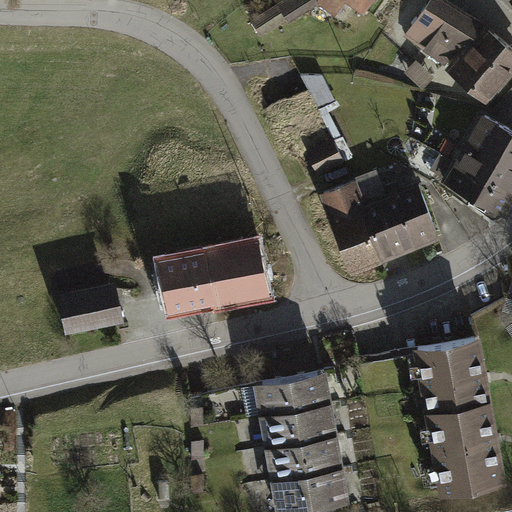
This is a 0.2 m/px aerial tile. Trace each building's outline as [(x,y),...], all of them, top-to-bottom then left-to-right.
[(284,0),(254,20),(262,34),(287,17),(289,20),(319,1),(318,0),(284,0)] [(370,0),(319,0),(319,1),(340,15),(349,1),(363,10),(370,0)] [(511,46),(481,20),(446,0),(430,0),(409,32),(446,59),(461,43),(469,50),(454,68),(488,96),(511,66),(511,46)] [(437,78),(420,63),(409,75),(427,90),(437,78)] [(327,78),(304,78),(319,106),(339,104),(327,78)] [(511,193),(511,127),(486,113),(458,164),(511,193)] [(347,166),(336,143),(309,157),(320,179),(347,166)] [(511,198),(511,193),(458,164),(455,159),(441,152),(432,168),(445,177),(444,178),(474,195),(470,201),(483,207),(486,202),(504,212),(511,198)] [(376,171),(355,180),(364,205),(379,199),(377,193),(382,191),(385,197),(386,196),(376,171)] [(364,205),(355,180),(324,192),(354,267),(381,257),(361,206),(364,205)] [(379,199),(364,205),(361,206),(381,257),(438,234),(419,184),(386,196),(385,197),(382,191),(377,193),(379,199)] [(259,241),(161,259),(162,268),(153,270),(155,282),(164,280),(169,306),(268,287),(259,241)] [(66,297),(74,338),(131,326),(123,286),(66,297)] [(418,345),(430,412),(489,402),(484,379),(477,335),(418,345)] [(332,374),(257,387),(263,420),(338,406),(332,374)] [(495,440),(489,402),(430,412),(445,493),(503,483),(495,440)] [(338,406),(263,420),(269,452),(344,439),(338,406)] [(202,408),(191,408),(191,425),(202,425),(202,408)] [(344,439),(269,452),(275,485),(350,472),(344,439)] [(204,441),(191,441),(191,460),(205,460),(204,441)] [(350,472),(275,485),(279,511),(313,511),(356,504),(350,472)] [(204,473),(192,475),(192,492),(203,491),(204,473)]
